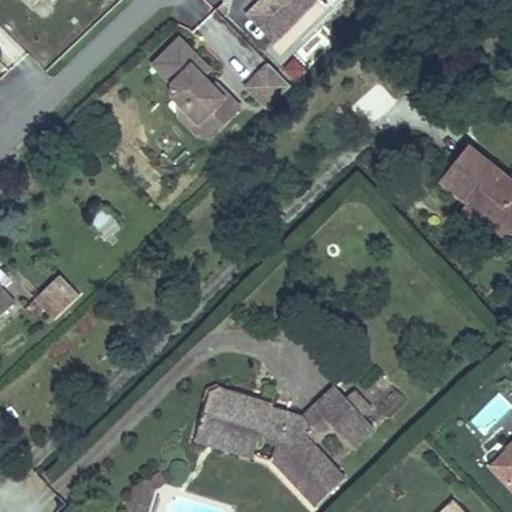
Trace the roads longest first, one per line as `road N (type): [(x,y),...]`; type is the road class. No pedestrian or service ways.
road 1 (unknown): [(3,511),(96,409),(402,108)]
road 2 (residential): [(152,0),(0,146)]
